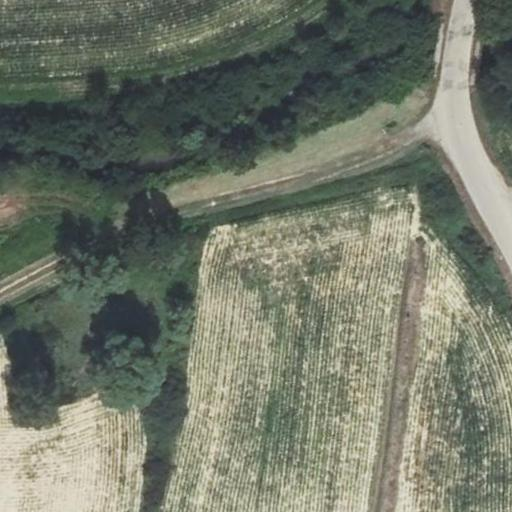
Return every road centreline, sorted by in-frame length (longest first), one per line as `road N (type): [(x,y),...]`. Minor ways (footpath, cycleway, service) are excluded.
road 1 (track): [(457,119),(334,170),(112,238),(0,298)]
road 2 (unclassified): [(511,238),(457,119),(454,86),(468,0)]
